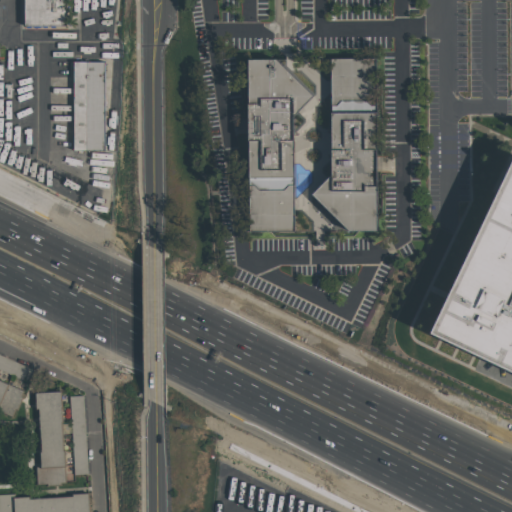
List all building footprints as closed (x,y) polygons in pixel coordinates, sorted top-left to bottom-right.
[(25,26),(25,0),(66,0),(66,26),(25,26)] [(247,59),(276,59),(316,96),(293,120),(296,232),(251,233),(247,59)] [(379,233),(350,232),(310,195),(333,171),(332,59),(376,59),(378,165),(379,233)] [(74,149),(74,61),(104,61),(104,149),(74,149)] [(511,165),(511,370),(433,333),(511,165)] [(0,354),(28,367),(18,389),(23,390),(20,396),(22,397),(16,409),(15,408),(11,416),(0,411),(0,409),(2,406),(0,405),(0,354)] [(61,391),(62,422),(61,422),(62,450),(64,450),(64,466),(64,482),(59,482),(59,484),(47,485),(47,483),(37,484),(37,468),(41,468),(38,409),(36,409),(35,392),(61,391)] [(84,395),(70,396),(73,474),(87,474),(84,395)] [(362,511),(218,441),(202,511),(362,511)] [(0,511),(0,494),(13,494),(14,498),(29,497),(29,499),(73,496),(73,494),(87,494),(88,511),(0,511)]
